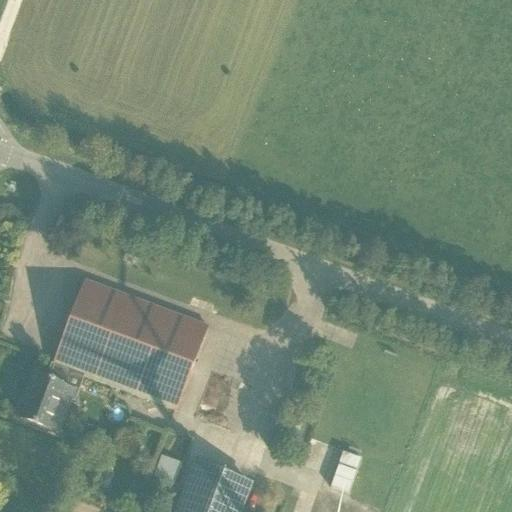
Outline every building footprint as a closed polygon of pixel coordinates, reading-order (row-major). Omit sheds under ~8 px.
[(176,411),(208,326),(87,279),(54,366),(55,366),(50,378),(37,373),(21,419),(50,429),(67,385),(72,372),(176,411)] [(18,342),(27,346),(33,330),(24,326),(18,342)] [(303,437),(294,461),(316,469),(324,444),(303,437)] [(321,485),(340,490),(349,455),(330,450),(321,485)] [(162,455),(153,476),(173,484),(181,463),(162,455)] [(175,511),(244,511),(254,484),(195,461),(175,511)] [(299,511),(305,494),(291,490),(283,511),(299,511)]
